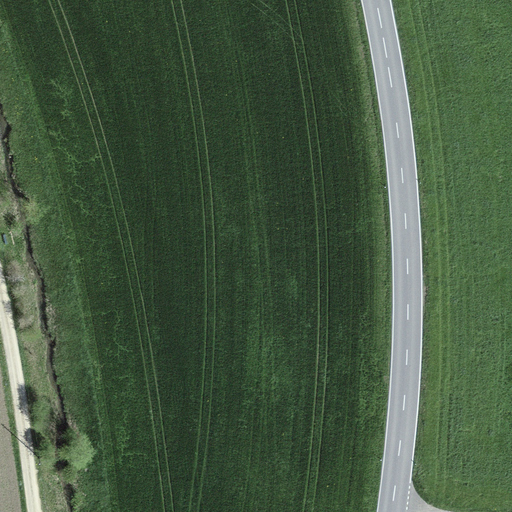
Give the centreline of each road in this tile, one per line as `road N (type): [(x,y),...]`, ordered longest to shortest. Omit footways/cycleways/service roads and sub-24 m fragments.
road 1 (secondary): [(396,511),(404,235),(372,0)]
road 2 (track): [(34,511),(0,294)]
